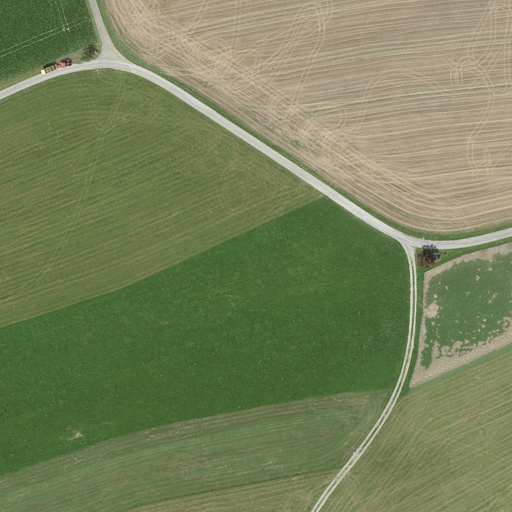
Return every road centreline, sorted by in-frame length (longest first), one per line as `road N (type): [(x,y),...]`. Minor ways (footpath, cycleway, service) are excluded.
road 1 (track): [(0,96),(75,68),(133,68),(399,235),(442,244),(511,231)]
road 2 (track): [(315,511),(370,438),(406,367),(414,277),(399,235)]
